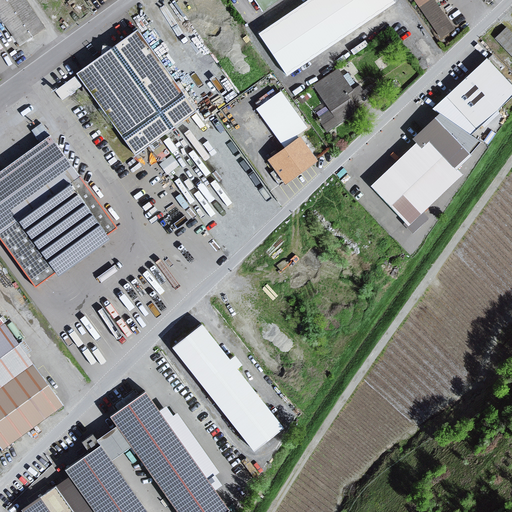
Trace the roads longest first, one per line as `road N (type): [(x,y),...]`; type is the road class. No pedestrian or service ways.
road 1 (residential): [(0,485),(510,0)]
road 2 (track): [(511,161),(271,511)]
road 3 (residential): [(0,94),(129,0)]
road 4 (unknown): [(94,394),(0,276)]
